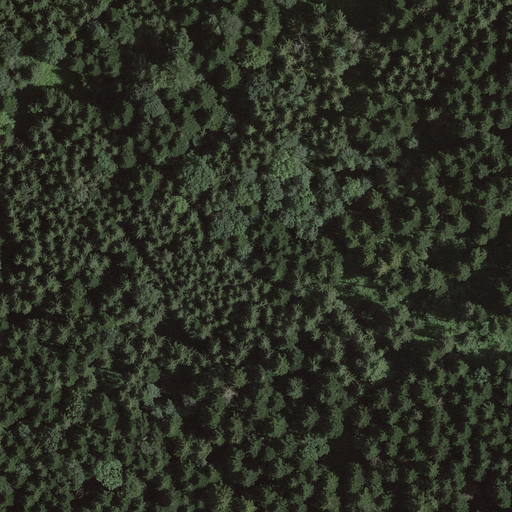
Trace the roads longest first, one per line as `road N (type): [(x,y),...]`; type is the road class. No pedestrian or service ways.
road 1 (track): [(112,0),(50,59),(4,164),(2,221),(14,240),(97,301),(184,385),(190,444),(173,511)]
road 2 (track): [(511,284),(446,295),(401,321),(337,388),(245,412),(179,490)]
